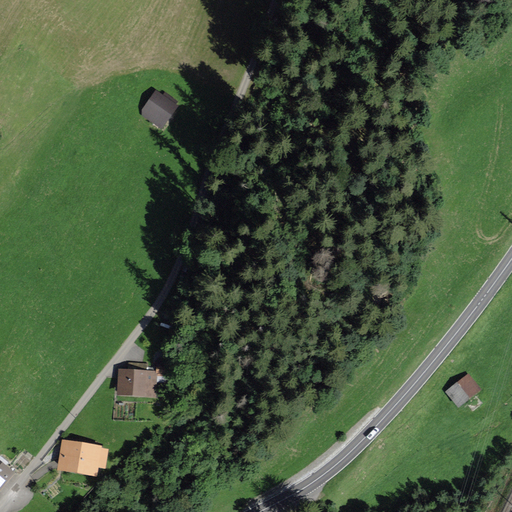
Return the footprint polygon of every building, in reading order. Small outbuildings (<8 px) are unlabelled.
[(177,102),(164,92),(162,96),(155,91),(141,111),(141,116),(161,130),(178,107),(175,105),(177,102)] [(157,371),(156,383),(169,384),(170,361),(157,361),(157,371)] [(146,363),(128,362),(128,370),(118,369),(116,396),(155,398),(156,383),(157,371),(146,371),(146,363)] [(457,406),(479,389),(469,377),(448,394),(457,406)] [(78,448),(78,444),(66,442),(62,467),(89,471),(91,465),(104,467),(106,452),(78,448)] [(0,486),(11,473),(0,463),(0,486)]
